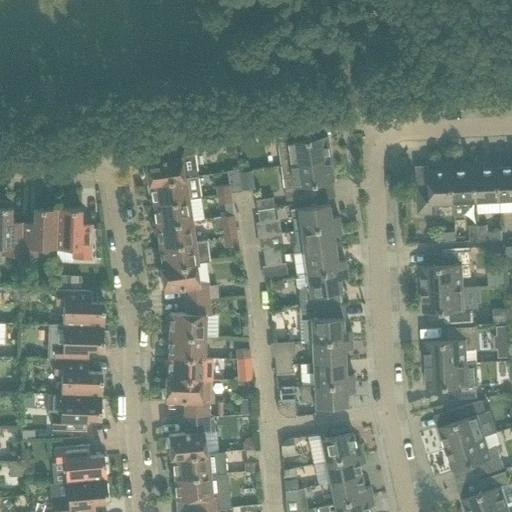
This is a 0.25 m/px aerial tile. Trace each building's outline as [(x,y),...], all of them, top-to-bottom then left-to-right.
[(304,138),(302,126),(275,130),(280,165),(330,157),(326,135),(304,138)] [(223,138),(226,154),(237,153),(234,137),(223,138)] [(186,155),(184,144),(155,148),(156,160),(144,161),(148,184),(150,184),(150,182),(183,178),(183,177),(185,177),(197,176),(194,154),(186,155)] [(333,181),(330,157),(280,165),(282,177),(283,177),(287,200),(312,197),(310,185),(333,181)] [(511,202),(511,160),(511,161),(511,167),(498,168),(500,200),(500,203),(511,202)] [(500,200),(498,168),(485,168),(484,162),(476,163),(478,201),(500,200)] [(478,201),(476,163),(465,163),(465,169),(453,170),(454,203),(455,216),(463,215),(463,212),(466,212),(470,206),(469,202),(478,201)] [(431,204),(454,203),(453,170),(452,164),(442,164),(443,170),(429,171),(429,187),(416,188),(418,214),(432,213),(431,204)] [(185,177),(183,177),(183,178),(150,182),(150,184),(153,204),(189,199),(200,198),(197,176),(185,177)] [(230,193),(228,184),(216,186),(217,195),(230,193)] [(231,202),(230,193),(217,195),(218,204),(231,202)] [(272,197),(255,200),(256,210),(273,208),(272,197)] [(192,220),(189,199),(153,204),(156,225),(192,220)] [(21,256),(22,222),(10,221),(11,207),(9,207),(9,203),(1,201),(0,200),(0,246),(2,247),(2,255),(21,256)] [(297,208),(290,209),(291,218),(292,218),(294,231),(339,225),(338,215),(330,217),(328,204),(309,206),(297,208)] [(56,248),(57,209),(34,208),(34,222),(22,222),(21,256),(36,256),(36,248),(56,248)] [(260,236),(277,233),(273,208),(256,210),(260,236)] [(81,209),(57,209),(56,248),(72,249),(71,257),(91,258),(92,224),(80,224),(81,209)] [(236,235),(233,215),(213,218),(215,230),(222,229),(223,237),(236,235)] [(195,242),(192,220),(156,225),(159,247),(195,242)] [(341,234),(339,225),(294,231),(296,244),(293,246),(293,248),(293,253),(303,252),(335,247),(333,235),(341,234)] [(480,241),(479,225),(469,225),(469,241),(480,241)] [(488,240),(488,225),(479,225),(480,241),(488,240)] [(280,255),(277,233),(260,236),(263,257),(280,255)] [(237,245),(236,235),(223,237),(224,247),(237,245)] [(207,240),(195,242),(159,247),(162,268),(196,263),(210,261),(207,240)] [(336,260),(335,247),(303,252),(293,253),(296,275),(306,274),(346,268),(344,259),(336,260)] [(463,277),(471,277),(470,251),(442,253),(443,265),(420,266),(421,289),(463,287),(463,277)] [(283,277),(280,255),(263,257),(267,280),(283,277)] [(199,284),(196,263),(162,268),(160,268),(163,291),(184,288),(185,300),(210,298),(208,282),(199,284)] [(347,277),(346,268),(306,274),(307,285),(301,288),(298,296),(299,308),(341,305),(340,292),(341,291),(339,279),(347,277)] [(504,274),(491,274),(492,285),(504,285),(504,274)] [(464,311),(463,287),(421,289),(422,313),(445,311),(446,323),(473,322),(473,310),(464,311)] [(89,302),(89,290),(55,289),(55,304),(63,305),(63,325),(103,326),(103,302),(89,302)] [(211,315),(210,298),(185,300),(186,313),(169,313),(169,334),(205,335),(206,315),(211,315)] [(342,317),(341,305),(299,308),(300,341),(311,341),(351,339),(351,330),(343,330),(342,317)] [(107,347),(110,339),(107,331),(103,331),(103,326),(63,325),(51,324),(50,344),(54,344),(54,359),(87,360),(88,349),(102,349),(102,347),(107,347)] [(466,349),(475,349),(473,327),(446,328),(447,340),(424,341),(425,365),(467,363),(466,349)] [(205,358),(205,335),(169,334),(168,357),(205,358)] [(352,348),(351,339),(311,341),(312,362),(344,361),(344,349),(352,348)] [(291,363),(289,342),(272,343),(274,364),(291,363)] [(250,357),(249,349),(236,350),(237,359),(250,357)] [(212,359),(205,358),(168,357),(167,378),(201,379),(201,380),(201,381),(208,381),(213,381),(212,359)] [(250,367),(250,357),(237,359),(237,368),(250,367)] [(101,395),(101,372),(87,372),(87,360),(54,359),(53,374),(62,374),(61,394),(101,395)] [(344,361),(312,362),(305,363),(306,372),(313,372),(313,385),(353,383),(353,374),(345,374),(344,361)] [(475,362),(467,363),(425,365),(426,388),(449,387),(450,399),(477,397),(475,362)] [(292,373),(291,363),(274,364),(275,374),(292,373)] [(207,401),(208,381),(201,381),(201,380),(201,379),(167,378),(165,378),(164,401),(184,401),(184,414),(208,414),(207,401)] [(354,392),(353,383),(313,385),(300,385),(301,399),(314,403),(315,407),(347,406),(346,393),(354,392)] [(100,419),(101,395),(61,394),(60,414),(52,414),(52,430),(85,431),(86,419),(100,419)] [(294,399),(277,400),(278,411),(286,416),(295,415),(294,399)] [(485,436),(478,414),(486,412),(482,400),(455,408),(459,420),(437,427),(445,449),(485,436)] [(209,431),(208,419),(184,420),(185,433),(168,435),(170,457),(172,457),(205,453),(205,452),(203,431),(209,431)] [(352,433),(320,440),(325,461),(363,454),(361,444),(355,445),(352,433)] [(478,475),(504,467),(497,445),(489,448),(485,436),(445,449),(452,471),(474,464),(478,475)] [(294,453),(293,438),(287,438),(280,445),(281,454),(294,453)] [(106,478),(103,455),(89,456),(88,444),(54,447),(56,463),(64,462),(66,482),(106,478)] [(224,452),(208,453),(208,452),(205,452),(205,453),(172,457),(174,478),(210,474),(226,473),(224,452)] [(364,463),(363,454),(325,461),(329,482),(361,476),(359,464),(364,463)] [(258,470),(257,461),(244,462),(245,471),(258,470)] [(296,475),(295,468),(283,470),(284,476),(296,475)] [(509,484),(505,472),(479,480),(483,492),(461,499),(465,511),(495,511),(509,507),(502,486),(509,484)] [(210,474),(174,478),(176,500),(194,499),(195,510),(219,508),(220,508),(228,507),(226,473),(210,474)] [(364,488),(361,476),(329,482),(334,503),(371,496),(369,486),(364,488)] [(108,501),(106,478),(66,482),(67,497),(52,499),(52,511),(94,511),(94,503),(108,501)] [(296,481),(283,482),(284,490),(297,488),(296,481)] [(303,488),(297,489),(297,488),(284,490),(285,511),(296,511),(308,510),(303,488)] [(368,511),(368,506),(373,505),(371,496),(334,503),(317,507),(318,511),(368,511)]
